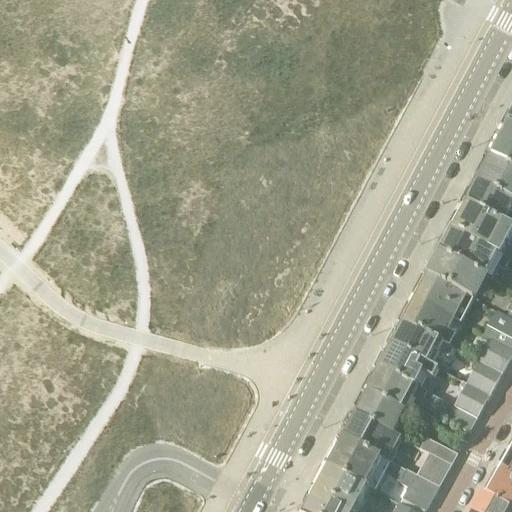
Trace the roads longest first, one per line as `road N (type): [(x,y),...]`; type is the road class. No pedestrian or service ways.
road 1 (tertiary): [(244,511),(511,18)]
road 2 (residential): [(445,511),(511,391)]
